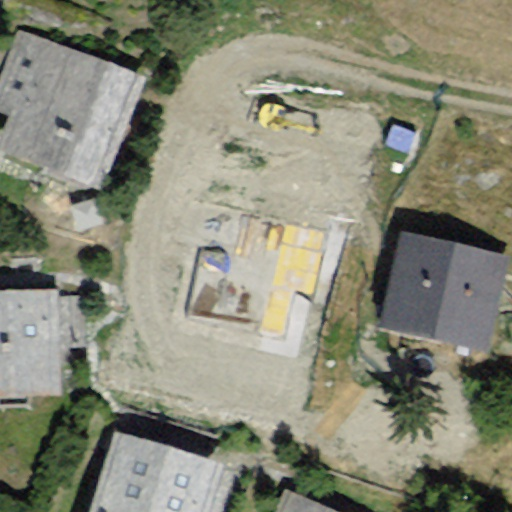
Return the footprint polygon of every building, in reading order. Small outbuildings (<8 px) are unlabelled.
[(125,93),(14,43),(0,71),(0,172),(79,201),(125,93)] [(491,270),(377,241),(352,338),(465,368),(491,270)] [(35,295),(0,296),(0,397),(61,395),(61,303),(36,303),(35,295)] [(189,511),(193,500),(84,467),(69,511),(189,511)] [(300,511),(275,498),(266,511),(300,511)]
